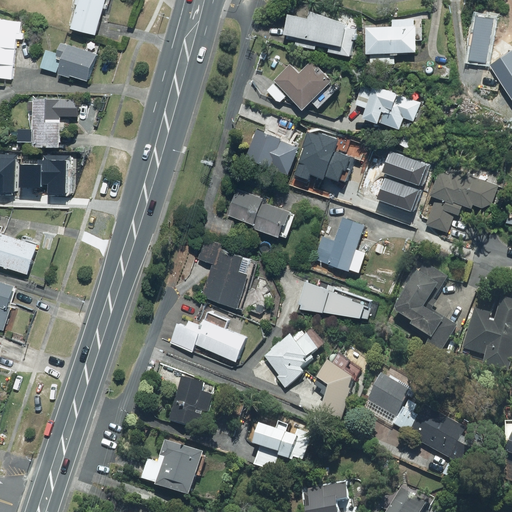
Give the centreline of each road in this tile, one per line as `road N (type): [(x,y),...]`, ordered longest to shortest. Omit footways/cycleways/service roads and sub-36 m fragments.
road 1 (primary): [(35,511),(155,155),(197,0)]
road 2 (unknown): [(53,455),(131,487),(227,511)]
